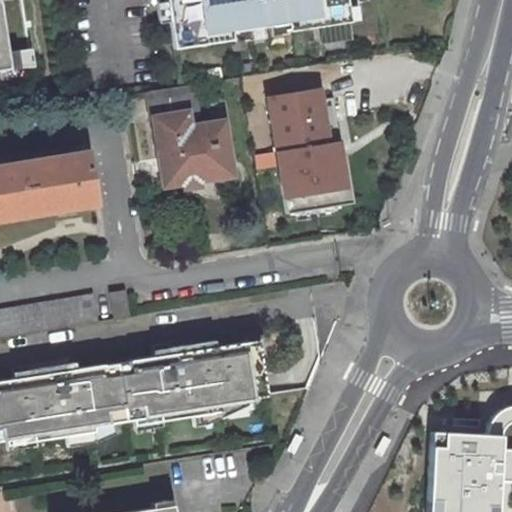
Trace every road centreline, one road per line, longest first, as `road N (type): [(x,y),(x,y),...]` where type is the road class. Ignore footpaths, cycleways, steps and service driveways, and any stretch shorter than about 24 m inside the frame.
road 1 (unclassified): [(307,511),(400,339)]
road 2 (unclassified): [(458,167),(501,0)]
road 3 (unclassified): [(435,254),(404,261),(386,280),(384,317),(400,339)]
